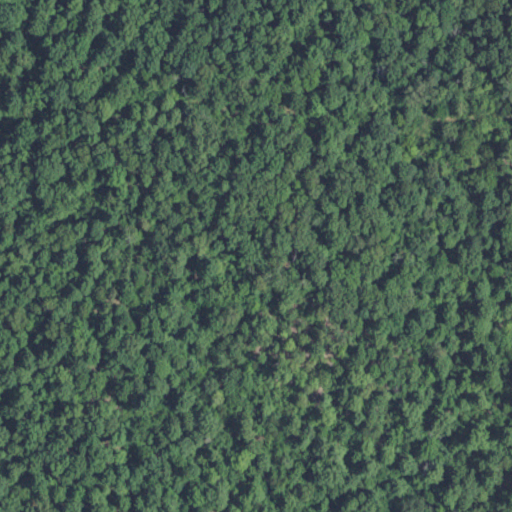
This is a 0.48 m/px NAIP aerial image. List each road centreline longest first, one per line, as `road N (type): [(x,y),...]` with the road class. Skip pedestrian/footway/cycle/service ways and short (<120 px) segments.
road 1 (residential): [(511,133),(473,145),(404,98),(307,109),(245,88),(168,115),(140,162),(130,273),(98,339),(72,438),(35,511)]
road 2 (residential): [(0,20),(63,60),(134,73),(195,100)]
